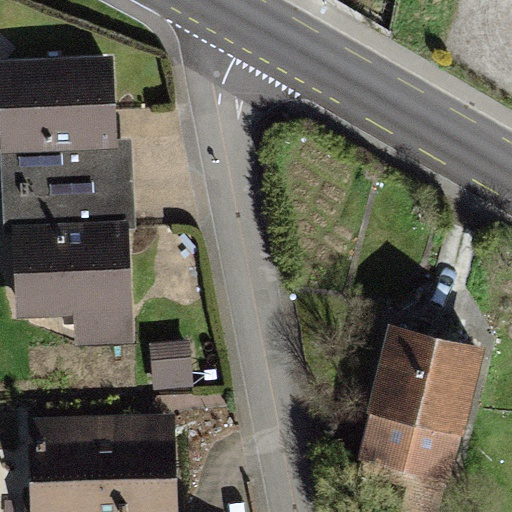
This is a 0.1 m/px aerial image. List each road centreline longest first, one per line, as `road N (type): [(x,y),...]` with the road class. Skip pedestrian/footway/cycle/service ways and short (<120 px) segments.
road 1 (residential): [(234,13),(220,106),(292,511)]
road 2 (secondary): [(511,173),(234,13)]
